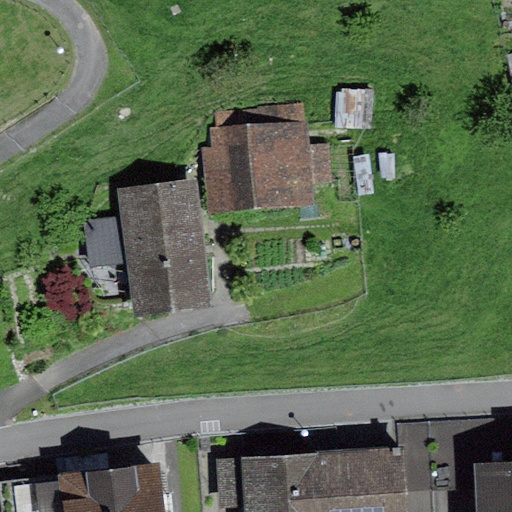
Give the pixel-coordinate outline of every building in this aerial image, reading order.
[(307,122),(209,128),(210,149),(205,150),(209,217),(312,211),(307,122)] [(193,184),(118,192),(122,222),(86,226),(91,270),(126,266),(132,315),(207,306),(193,184)] [(511,511),(511,419),(430,424),(433,489),(476,486),(477,511),(511,511)] [(341,454),(215,462),(219,511),(231,511),(241,510),(241,511),(407,511),(406,490),(433,489),(430,424),(340,430),(341,454)] [(162,511),(157,470),(0,489),(0,493),(2,511),(162,511)]
